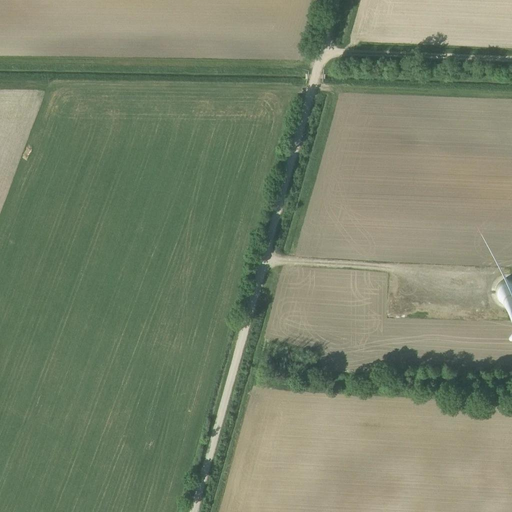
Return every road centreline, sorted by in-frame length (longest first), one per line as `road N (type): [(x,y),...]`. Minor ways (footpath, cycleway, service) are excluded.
road 1 (unclassified): [(321,54),(195,511)]
road 2 (unclassified): [(321,54),(511,63)]
